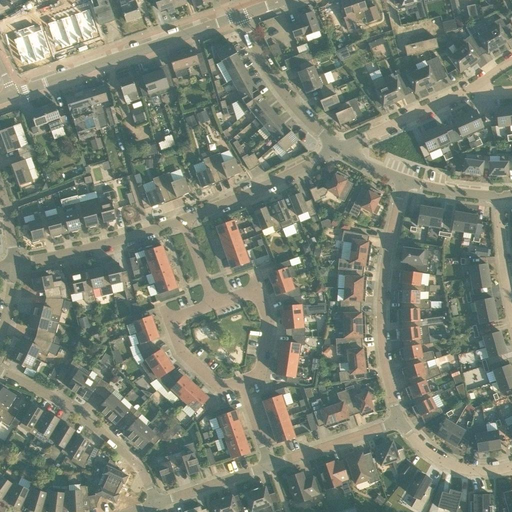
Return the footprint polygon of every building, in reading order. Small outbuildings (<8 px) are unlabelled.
[(90,0),(77,0),(81,9),(92,6),(90,0)] [(98,0),(90,0),(92,6),(99,25),(114,20),(106,0),(100,0),(98,1),(98,0)] [(140,17),(135,1),(134,0),(123,0),(119,1),(122,8),(121,8),(126,22),(140,17)] [(169,0),(155,0),(159,11),(167,8),(169,14),(174,12),(173,8),(169,0)] [(169,0),(173,8),(186,3),(184,0),(169,0)] [(352,29),(362,26),(352,0),(343,0),(341,1),(345,14),(343,15),(342,15),(348,32),(340,35),(344,47),(356,42),(352,29)] [(352,0),(362,26),(380,19),(375,6),(367,9),(363,0),(352,0)] [(393,0),(395,5),(401,3),(401,6),(404,5),(405,8),(415,5),(414,2),(417,2),(416,0),(393,0)] [(478,19),(475,5),(467,7),(470,21),(478,19)] [(492,5),(481,7),(482,14),(493,12),(492,5)] [(90,9),(48,24),(56,47),(61,45),(62,49),(80,43),(79,39),(83,37),(84,41),(94,38),(92,34),(98,32),(90,9)] [(305,36),(320,31),(313,12),(298,17),(300,24),(298,25),(297,23),(290,26),(295,38),(304,35),(305,36)] [(464,18),(456,20),(458,27),(466,25),(464,18)] [(502,32),(507,29),(501,18),(486,27),(488,31),(497,47),(507,42),(502,32)] [(444,31),(456,27),(453,19),(442,23),(444,31)] [(17,39),(14,40),(22,63),(27,61),(28,65),(46,59),(45,55),(50,53),(41,26),(35,28),(34,25),(14,32),(17,39)] [(470,36),(477,47),(482,43),(488,53),(497,47),(488,31),(479,37),(476,32),(470,36)] [(472,50),(477,47),(470,36),(464,40),(467,45),(458,51),(469,66),(478,59),(472,50)] [(383,37),(369,43),(371,48),(385,42),(383,37)] [(404,46),(407,56),(438,48),(436,38),(404,46)] [(274,57),(282,54),(278,42),(270,45),(274,57)] [(214,48),(221,62),(237,53),(231,43),(222,48),(221,47),(222,46),(221,46),(213,48),(213,49),(214,48)] [(336,50),(340,61),(350,57),(346,46),(336,50)] [(198,64),(196,55),(194,48),(170,56),(176,78),(187,75),(185,68),(198,64)] [(288,70),(299,65),(311,60),(313,60),(309,51),(284,61),(288,70)] [(460,72),(469,66),(458,51),(449,58),(460,72)] [(237,53),(221,62),(226,71),(241,63),(236,53),(237,53)] [(437,57),(432,60),(437,71),(443,68),(437,57)] [(318,77),(311,60),(299,65),(301,71),(297,73),(302,83),(318,77)] [(441,80),(437,71),(432,60),(426,62),(428,67),(418,71),(425,88),(435,84),(435,83),(441,80)] [(246,72),(241,63),(226,71),(232,80),(246,72)] [(174,87),(170,74),(165,76),(161,66),(151,70),(160,95),(170,92),(169,89),(174,87)] [(150,99),(160,95),(151,70),(141,73),(144,83),(139,85),(143,97),(149,96),(150,99)] [(425,88),(418,71),(408,76),(406,71),(400,74),(405,85),(410,83),(415,93),(425,88)] [(252,82),(246,72),(232,80),(237,90),(252,82)] [(324,74),(318,77),(302,83),(306,94),(319,88),(321,94),(333,89),(331,83),(328,84),(324,74)] [(399,88),(405,85),(400,74),(394,76),(396,81),(386,86),(393,102),(404,98),(399,88)] [(123,96),(126,104),(139,99),(131,77),(118,81),(123,96)] [(393,102),(386,86),(382,77),(372,81),(374,85),(368,88),(373,99),(379,97),(383,107),(393,102)] [(257,90),(252,82),(237,90),(242,99),(257,90)] [(100,103),(108,101),(103,86),(90,90),(94,105),(97,116),(98,116),(99,121),(105,119),(100,103)] [(340,106),(340,105),(333,89),(321,94),(324,100),(320,101),(324,112),(337,107),(340,106)] [(97,116),(94,105),(90,90),(77,94),(66,98),(70,112),(80,140),(95,136),(93,128),(95,127),(96,130),(100,128),(97,116)] [(250,110),(250,111),(263,100),(263,99),(257,90),(257,91),(257,90),(242,99),(236,102),(245,115),(250,110)] [(356,120),(355,119),(362,116),(355,99),(348,101),(340,105),(340,106),(337,107),(339,113),(335,114),(339,125),(349,121),(349,123),(349,124),(356,120)] [(250,111),(256,118),(269,107),(263,100),(250,111)] [(62,124),(66,122),(62,110),(57,112),(54,104),(43,108),(48,123),(51,132),(63,128),(62,124)] [(113,107),(105,110),(110,126),(118,123),(113,107)] [(142,107),(134,110),(130,111),(136,127),(147,123),(142,107)] [(276,116),(269,107),(256,118),(263,127),(276,116)] [(36,127),(48,123),(43,108),(31,112),(34,120),(29,122),(33,134),(38,132),(36,127)] [(497,115),(488,116),(492,129),(499,128),(499,130),(511,128),(511,126),(508,108),(502,109),(499,109),(496,109),(497,115)] [(205,111),(196,115),(200,125),(209,121),(205,111)] [(492,129),(488,116),(480,120),(475,111),(473,112),(471,113),(465,115),(473,134),(483,130),(484,132),(492,129)] [(458,130),(452,132),(458,144),(464,141),(463,139),(473,134),(465,115),(459,118),(456,119),(454,120),(458,130)] [(193,116),(185,119),(188,128),(197,125),(193,116)] [(276,116),(263,127),(270,135),(283,124),(276,116)] [(290,132),(283,124),(270,135),(277,143),(291,132),(291,131),(290,132)] [(438,127),(432,130),(440,149),(450,144),(451,147),(458,144),(452,132),(447,135),(442,125),(440,126),(438,127)] [(32,144),(20,148),(13,127),(0,131),(0,133),(2,139),(1,140),(4,146),(4,145),(7,153),(17,150),(19,155),(34,150),(32,144)] [(440,149),(432,130),(426,133),(423,134),(421,135),(425,145),(419,147),(424,159),(431,156),(430,154),(440,149)] [(291,132),(277,143),(286,153),(285,153),(286,154),(293,150),(290,147),(298,140),(291,132)] [(165,141),(158,143),(161,151),(176,146),(171,134),(163,137),(165,141)] [(94,150),(103,146),(100,137),(90,140),(94,150)] [(147,157),(158,152),(154,144),(144,149),(147,157)] [(43,148),(36,151),(39,158),(46,156),(43,148)] [(19,186),(33,181),(25,160),(36,156),(34,150),(19,155),(21,161),(11,165),(14,173),(13,173),(16,179),(19,186)] [(233,159),(229,151),(220,154),(220,153),(211,157),(221,182),(233,177),(233,176),(240,173),(234,159),(233,159)] [(248,157),(255,168),(260,164),(254,153),(248,157)] [(389,166),(395,155),(391,153),(385,164),(389,166)] [(255,168),(248,157),(247,155),(242,158),(249,171),(255,168)] [(463,173),(465,173),(465,175),(470,175),(470,174),(481,175),(482,169),(489,170),(489,162),(489,157),(476,155),(475,161),(465,160),(463,173)] [(511,169),(511,156),(499,156),(499,162),(489,162),(489,170),(489,175),(490,175),(490,177),(496,177),(496,175),(507,175),(507,169),(511,169)] [(210,186),(213,185),(221,182),(211,157),(203,160),(207,169),(196,173),(202,188),(209,185),(210,186)] [(62,170),(65,179),(85,171),(82,163),(62,170)] [(406,168),(406,174),(419,175),(419,163),(414,163),(414,169),(406,168)] [(343,179),(345,176),(337,171),(331,183),(327,180),(323,188),(323,187),(322,188),(317,190),(316,187),(309,190),(315,202),(321,199),(320,197),(324,195),(327,190),(339,196),(338,199),(344,202),(353,184),(343,179)] [(173,182),(169,173),(161,176),(171,201),(183,197),(182,196),(190,193),(184,178),(173,182)] [(90,176),(84,178),(86,184),(92,183),(90,176)] [(159,206),(162,205),(171,201),(161,176),(153,179),(156,189),(146,193),(151,208),(159,205),(159,206)] [(371,193),(368,192),(362,189),(349,214),(356,217),(361,207),(377,215),(376,214),(380,207),(376,205),(381,194),(373,190),(371,193)] [(62,207),(97,197),(95,191),(60,200),(62,207)] [(119,208),(114,191),(103,193),(105,202),(99,204),(101,210),(101,213),(104,222),(104,223),(107,222),(107,223),(113,222),(113,220),(116,220),(116,219),(115,219),(112,207),(118,206),(119,208)] [(305,205),(304,203),(300,193),(289,198),(294,210),(297,216),(298,216),(307,212),(310,218),(317,215),(312,202),(305,205)] [(99,204),(97,198),(80,203),(83,215),(86,227),(89,227),(89,228),(96,226),(95,225),(98,224),(95,212),(101,210),(99,204)] [(288,212),(287,210),(283,200),(272,205),(277,217),(279,223),(280,223),(282,229),(293,225),(293,224),(300,222),(298,216),(297,216),(294,210),(288,212)] [(77,217),(83,215),(80,203),(74,204),(75,210),(64,213),(65,220),(69,231),(68,231),(69,232),(71,231),(72,233),(78,231),(78,230),(80,229),(80,228),(77,217)] [(64,213),(62,207),(56,209),(58,215),(46,218),(48,224),(51,236),(51,237),(54,236),(54,237),(60,236),(60,234),(63,234),(63,233),(59,221),(65,220),(64,213)] [(428,227),(431,209),(420,207),(417,225),(428,227)] [(254,212),(255,214),(260,226),(262,230),(272,226),(275,232),(282,229),(280,223),(279,223),(277,217),(270,219),(265,208),(254,212)] [(442,210),(431,209),(428,227),(439,229),(442,210)] [(46,218),(45,212),(33,215),(35,221),(28,222),(32,236),(31,237),(32,243),(39,241),(38,240),(45,238),(42,226),(48,224),(46,218)] [(463,233),(466,214),(455,213),(452,231),(463,233)] [(255,214),(249,216),(254,228),(260,226),(255,214)] [(477,216),(466,214),(463,233),(474,235),(477,216)] [(332,222),(330,225),(336,227),(339,220),(334,217),(332,222)] [(216,226),(220,237),(237,231),(234,221),(217,227),(217,226),(216,226)] [(341,222),(340,229),(349,230),(350,224),(341,222)] [(327,236),(341,238),(342,232),(328,230),(327,236)] [(237,231),(220,237),(224,248),(241,241),(237,231)] [(352,244),(351,252),(370,255),(371,246),(367,245),(369,236),(344,231),(342,241),(352,244)] [(245,252),(244,251),(241,241),(224,248),(227,258),(245,252)] [(148,263),(166,257),(162,246),(161,246),(156,248),(145,252),(146,256),(136,259),(136,257),(130,259),(133,271),(139,269),(138,266),(146,263),(148,263)] [(413,263),(412,270),(426,272),(428,259),(422,259),(423,251),(403,248),(402,253),(400,253),(399,260),(401,260),(401,262),(413,263)] [(484,256),(486,249),(478,248),(477,255),(484,256)] [(227,258),(229,263),(231,269),(232,269),(232,268),(241,265),(244,271),(255,266),(253,260),(250,261),(247,250),(244,251),(245,252),(227,258)] [(338,270),(342,270),(363,272),(364,263),(369,264),(370,255),(351,252),(350,260),(339,259),(338,270)] [(148,263),(146,263),(150,274),(152,274),(152,273),(169,267),(166,257),(148,263)] [(269,274),(273,285),(290,279),(296,276),(293,266),(291,267),(289,260),(277,265),(279,271),(270,274),(269,274)] [(109,279),(111,285),(113,294),(125,291),(127,300),(133,298),(127,271),(126,272),(127,274),(121,276),(118,264),(118,263),(115,264),(115,263),(109,264),(109,266),(106,266),(106,267),(107,267),(109,279)] [(470,279),(488,276),(487,264),(469,267),(470,279)] [(95,298),(102,296),(113,294),(111,285),(109,279),(103,280),(100,268),(101,268),(98,268),(97,267),(91,269),(91,270),(88,271),(89,271),(92,283),(93,289),(95,298)] [(152,274),(155,283),(156,283),(173,277),(169,267),(152,273),(152,274)] [(342,270),(342,275),(346,276),(345,281),(345,289),(366,290),(366,281),(362,280),(363,272),(342,270)] [(403,281),(402,290),(402,291),(419,292),(425,292),(425,286),(420,285),(421,274),(400,271),(399,280),(403,281)] [(93,289),(92,283),(86,285),(83,273),(83,272),(76,274),(76,272),(69,274),(71,280),(72,280),(76,294),(82,292),(84,302),(88,304),(96,302),(95,298),(93,289)] [(47,289),(49,299),(65,299),(68,299),(65,284),(61,281),(53,283),(51,276),(37,279),(37,278),(31,279),(32,285),(33,285),(34,292),(35,292),(47,289)] [(490,287),(488,276),(470,279),(472,290),(490,287)] [(157,302),(168,297),(166,291),(176,288),(177,288),(173,277),(156,283),(155,283),(153,284),(157,294),(154,295),(157,302)] [(290,279),(273,285),(277,296),(277,295),(287,292),(288,299),(301,296),(299,287),(294,289),(290,279)] [(341,301),(341,307),(361,307),(361,299),(365,299),(366,290),(345,289),(344,302),(341,301)] [(402,300),(401,310),(418,309),(430,309),(430,301),(419,301),(419,292),(402,291),(402,290),(398,290),(398,300),(402,300)] [(302,305),(301,296),(288,299),(283,301),(283,306),(283,307),(284,318),(302,316),(302,317),(304,316),(303,305),(302,305)] [(477,313),(495,310),(492,298),(474,302),(477,313)] [(32,308),(30,315),(50,321),(58,323),(65,299),(49,299),(46,308),(35,305),(34,304),(33,308),(32,308)] [(317,304),(317,305),(318,313),(326,312),(325,303),(317,304)] [(136,305),(130,307),(132,315),(138,313),(136,305)] [(361,307),(341,307),(341,313),(344,313),(344,326),(365,325),(365,316),(361,316),(361,307)] [(401,310),(397,310),(397,320),(402,319),(402,329),(418,327),(427,326),(443,325),(443,324),(443,318),(443,317),(424,319),(424,322),(419,323),(418,309),(401,310)] [(497,321),(495,310),(477,313),(479,324),(497,321)] [(137,333),(155,327),(151,316),(150,316),(150,317),(141,320),(138,314),(127,318),(129,325),(134,323),(137,333)] [(29,327),(38,330),(40,330),(38,338),(53,343),(57,329),(48,327),(50,321),(30,315),(28,323),(29,323),(28,327),(29,328),(29,327)] [(303,327),(302,317),(302,316),(284,318),(285,330),(286,330),(286,336),(292,336),(305,336),(305,327),(303,327)] [(82,318),(78,319),(81,330),(89,328),(87,322),(83,323),(82,318)] [(336,339),(336,345),(362,343),(361,335),(365,334),(365,325),(344,326),(345,339),(336,339)] [(420,346),(424,345),(430,343),(427,326),(418,327),(402,329),(397,330),(399,339),(403,339),(404,348),(420,345),(420,346)] [(136,345),(140,353),(151,348),(148,341),(158,338),(155,327),(137,333),(128,336),(132,346),(136,345)] [(485,348),(503,343),(500,332),(482,337),(485,348)] [(298,356),(300,356),(302,345),(305,346),(305,336),(292,336),(292,343),(281,342),(280,353),(298,356)] [(53,343),(38,338),(35,345),(24,340),(22,343),(20,343),(18,349),(19,349),(18,350),(36,359),(39,353),(47,357),(53,343)] [(362,343),(336,345),(337,355),(348,354),(349,363),(368,360),(367,351),(362,352),(362,343)] [(506,354),(503,343),(485,348),(488,359),(506,354)] [(421,354),(420,346),(420,345),(404,348),(399,349),(401,359),(405,358),(407,367),(407,368),(427,362),(435,359),(432,352),(421,354)] [(113,350),(117,363),(123,361),(119,348),(113,350)] [(154,354),(151,348),(140,353),(144,361),(140,364),(146,373),(167,359),(161,349),(160,350),(154,354)] [(41,362),(36,359),(18,350),(15,356),(14,356),(11,361),(17,364),(18,363),(36,372),(41,362)] [(296,366),(298,356),(280,353),(278,364),(296,366)] [(156,379),(162,386),(172,378),(167,373),(173,369),(174,369),(167,359),(146,373),(152,382),(156,379)] [(349,372),(340,373),(339,373),(341,383),(366,379),(365,370),(369,370),(368,360),(349,363),(349,372)] [(72,361),(68,370),(66,373),(73,378),(67,387),(72,390),(72,391),(75,393),(76,393),(77,394),(88,377),(78,371),(81,366),(72,361)] [(429,370),(427,362),(407,368),(407,367),(401,369),(404,378),(408,377),(411,386),(425,381),(441,375),(438,367),(429,370)] [(278,364),(276,375),(277,375),(287,376),(286,383),(299,384),(300,378),(295,377),(296,366),(278,364)] [(496,382),(511,376),(511,372),(510,365),(492,371),(496,382)] [(62,382),(66,373),(68,370),(62,367),(56,379),(62,382)] [(450,371),(454,383),(462,381),(457,369),(450,371)] [(173,404),(178,399),(192,383),(184,376),(176,384),(172,378),(162,386),(168,393),(165,397),(173,404)] [(511,388),(511,376),(496,382),(500,392),(511,388)] [(93,391),(100,395),(108,384),(97,377),(94,381),(88,377),(77,394),(79,395),(78,395),(82,398),(82,397),(87,400),(93,391)] [(430,393),(425,381),(411,386),(405,388),(409,397),(413,396),(416,405),(431,398),(435,396),(434,396),(439,394),(438,391),(433,393),(432,392),(430,393)] [(200,391),(192,383),(178,399),(180,397),(187,404),(200,391)] [(109,385),(108,384),(100,395),(101,395),(106,400),(98,408),(102,412),(102,413),(105,416),(105,415),(107,417),(120,402),(112,394),(115,390),(109,385)] [(455,387),(458,394),(464,392),(463,384),(455,387)] [(353,386),(352,386),(345,388),(345,389),(346,391),(354,415),(364,412),(365,416),(374,413),(370,401),(375,399),(372,392),(373,391),(356,396),(353,386)] [(0,410),(14,419),(20,422),(24,415),(19,411),(10,406),(16,396),(4,389),(4,388),(3,388),(0,392),(0,410)] [(283,388),(271,392),(273,398),(264,401),(263,401),(267,412),(286,405),(283,395),(285,394),(283,388)] [(313,396),(310,388),(304,389),(304,390),(306,396),(306,397),(307,398),(313,396)] [(200,391),(187,404),(195,411),(192,415),(197,420),(205,410),(201,406),(208,399),(200,391)] [(340,404),(332,407),(338,425),(347,422),(346,418),(354,415),(346,391),(337,394),(340,404)] [(124,398),(120,402),(107,417),(108,418),(111,421),(115,425),(123,416),(128,420),(137,411),(132,406),(124,398)] [(437,410),(431,398),(416,405),(411,407),(416,416),(420,414),(424,423),(442,412),(439,408),(437,410)] [(329,428),(338,425),(332,407),(324,409),(320,399),(311,402),(319,427),(328,424),(329,428)] [(32,405),(21,423),(19,426),(29,433),(35,436),(42,424),(37,421),(43,411),(41,410),(41,409),(34,405),(34,406),(32,405)] [(286,406),(286,405),(267,412),(270,422),(287,416),(284,407),(286,406)] [(239,422),(237,416),(235,410),(234,411),(235,411),(225,414),(223,408),(211,412),(213,419),(216,418),(219,428),(239,422)] [(9,426),(11,424),(14,419),(0,410),(0,422),(1,421),(9,426)] [(132,440),(133,441),(147,427),(138,419),(141,415),(137,411),(128,420),(132,425),(124,433),(128,437),(131,440),(132,440)] [(47,416),(42,424),(35,436),(45,443),(46,441),(52,444),(59,432),(54,429),(59,420),(58,419),(58,418),(51,413),(50,414),(49,413),(47,416)] [(505,425),(511,422),(511,415),(502,419),(505,425)] [(291,427),(287,416),(270,422),(274,433),(291,427)] [(317,430),(313,418),(313,417),(307,419),(311,432),(317,430)] [(14,419),(11,424),(16,428),(20,422),(14,419)] [(436,436),(446,442),(455,426),(445,420),(436,436)] [(222,428),(225,437),(242,432),(239,422),(219,428),(219,429),(222,428)] [(61,452),(67,455),(74,443),(69,440),(75,431),(73,430),(73,428),(66,424),(66,425),(64,424),(59,432),(52,444),(52,445),(53,442),(63,448),(61,452)] [(455,426),(446,442),(455,447),(465,431),(455,426)] [(152,431),(147,427),(133,441),(135,442),(134,443),(137,446),(138,445),(142,449),(150,441),(154,445),(163,435),(155,428),(152,431)] [(294,437),(291,427),(274,433),(277,444),(278,443),(294,437)] [(486,433),(475,434),(474,430),(470,431),(467,448),(471,448),(477,447),(478,453),(489,451),(486,433)] [(497,431),(486,433),(489,451),(500,449),(497,431)] [(225,449),(228,448),(246,442),(242,432),(225,437),(221,439),(225,449)] [(78,436),(74,443),(67,455),(68,454),(78,460),(76,464),(83,468),(85,464),(89,456),(83,452),(89,443),(87,442),(88,440),(81,436),(80,437),(78,436)] [(249,453),(246,442),(228,448),(232,458),(249,453)] [(394,461),(395,465),(400,464),(401,470),(398,474),(399,475),(395,480),(400,484),(414,467),(408,461),(407,462),(403,448),(396,451),(392,442),(375,448),(381,466),(394,461)] [(85,464),(91,467),(100,450),(94,447),(90,456),(89,456),(85,464)] [(188,476),(200,472),(197,463),(198,463),(196,459),(193,453),(186,455),(185,450),(174,454),(178,467),(184,465),(188,476)] [(210,466),(216,464),(211,452),(205,454),(210,466)] [(380,481),(370,453),(362,455),(362,454),(354,456),(354,454),(348,456),(349,458),(347,459),(355,483),(368,479),(370,484),(380,481)] [(178,467),(174,454),(163,458),(165,463),(158,465),(160,471),(159,471),(161,476),(161,475),(164,484),(176,480),(172,469),(178,467)] [(115,470),(117,466),(110,459),(103,474),(106,476),(103,481),(120,489),(123,483),(124,484),(128,476),(115,470)] [(333,462),(330,463),(318,467),(326,490),(341,484),(344,495),(352,492),(341,462),(334,464),(333,462)] [(418,472),(407,492),(417,498),(411,508),(419,511),(420,511),(436,486),(430,482),(431,480),(418,472)] [(3,476),(0,479),(0,500),(6,492),(12,496),(18,483),(4,473),(3,476)] [(304,480),(302,474),(302,473),(287,478),(291,488),(290,490),(291,493),(293,494),(297,504),(311,499),(310,497),(319,494),(313,477),(304,480)] [(88,497),(89,500),(91,509),(97,508),(96,505),(101,496),(115,503),(119,495),(118,494),(120,489),(103,481),(101,486),(100,485),(95,496),(94,495),(88,497)] [(24,499),(30,502),(34,488),(30,486),(28,490),(17,485),(18,483),(12,496),(8,503),(10,504),(10,505),(17,509),(18,508),(19,509),(24,499)] [(68,490),(69,504),(70,511),(72,511),(71,511),(79,511),(80,511),(82,511),(81,500),(89,500),(88,497),(85,486),(80,486),(80,485),(68,486),(69,490),(68,490)] [(34,488),(30,502),(28,510),(30,510),(30,511),(31,511),(40,511),(43,503),(50,505),(51,490),(46,489),(45,493),(34,490),(34,488)] [(281,511),(274,493),(268,495),(265,488),(258,490),(258,488),(251,490),(251,491),(252,492),(245,495),(251,511),(270,505),(272,511),(273,511),(280,510),(280,511),(281,511)] [(51,490),(50,505),(48,511),(61,511),(62,503),(69,504),(68,490),(63,489),(63,493),(51,492),(51,490)] [(444,510),(445,510),(445,508),(456,511),(455,511),(465,511),(466,503),(459,501),(461,493),(450,490),(448,494),(442,492),(438,508),(439,506),(445,508),(444,510)] [(507,508),(502,509),(503,511),(511,511),(511,490),(503,493),(507,508)] [(473,502),(470,502),(470,511),(491,511),(492,506),(490,506),(490,494),(489,494),(489,495),(474,495),(474,494),(473,494),(473,502)] [(236,506),(233,497),(232,496),(211,503),(213,509),(213,510),(213,511),(244,511),(242,504),(236,506)]
